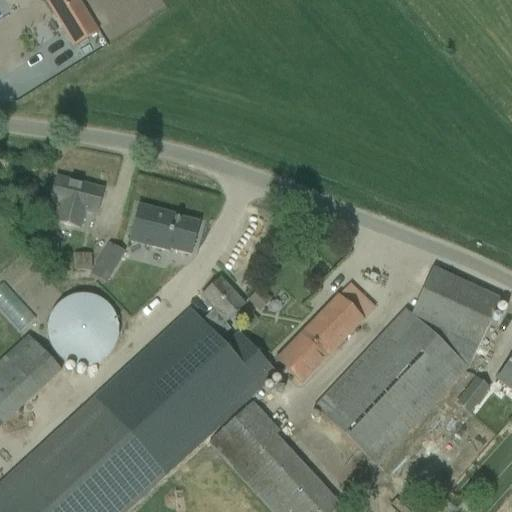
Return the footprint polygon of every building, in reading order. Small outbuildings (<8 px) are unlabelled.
[(42,0),(73,49),(87,40),(98,33),(77,0),(42,0)] [(0,46),(0,66),(9,61),(0,46)] [(48,205),(56,207),(52,224),(79,232),(84,214),(95,217),(102,192),(55,179),(48,205)] [(127,243),(167,253),(168,251),(190,257),(198,226),(173,219),(173,217),(137,208),(127,243)] [(108,246),(95,269),(109,277),(122,254),(108,246)] [(89,255),(73,255),(73,272),(89,272),(89,255)] [(466,371),(490,320),(498,302),(431,271),(410,317),(405,313),(391,327),(314,410),(376,467),(466,371)] [(224,325),(229,321),(244,307),(220,281),(200,298),(224,325)] [(259,290),(247,302),(256,310),(268,298),(259,290)] [(46,329),(46,333),(46,336),(46,339),(47,342),(48,345),(49,347),(52,353),(54,355),(58,360),(61,362),(66,365),(69,366),(75,368),(78,368),(85,368),(91,367),(100,364),(102,362),(105,360),(109,356),(111,353),(113,351),(114,348),(116,345),(117,339),(118,336),(118,329),(117,326),(116,323),(116,320),(114,317),(113,314),(109,309),(107,307),(104,305),(99,301),(94,299),(87,297),(84,297),(81,297),(75,297),(72,298),(66,301),(63,302),(60,304),(58,306),(56,308),(52,313),(50,315),(48,321),(47,323),(46,327),(46,329)] [(337,299),(276,363),(300,386),(361,323),(337,299)] [(511,359),(496,379),(511,392),(511,359)] [(23,365),(0,386),(0,454),(57,402),(23,365)] [(455,406),(467,416),(488,390),(476,380),(455,406)] [(83,408),(0,483),(0,511),(126,511),(153,487),(165,477),(164,476),(94,400),(92,399),(83,407),(83,408)] [(251,404),(206,446),(267,511),(334,511),(340,507),(275,437),(279,434),(251,404)]
